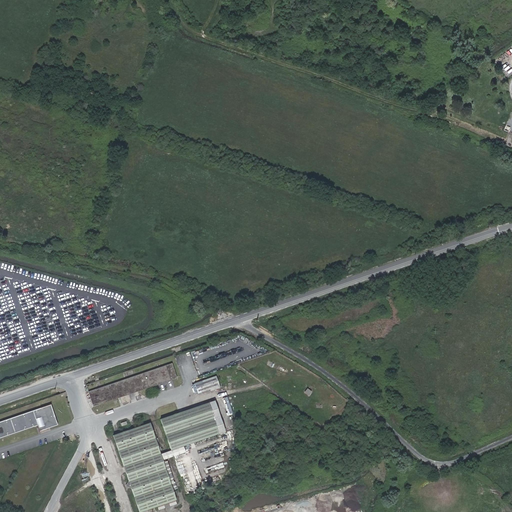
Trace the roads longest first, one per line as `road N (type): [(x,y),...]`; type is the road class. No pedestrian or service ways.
road 1 (residential): [(511,436),(458,460),(419,457),(356,396),(239,320)]
road 2 (unclassified): [(239,320),(511,227)]
road 3 (unclassified): [(0,402),(239,320)]
